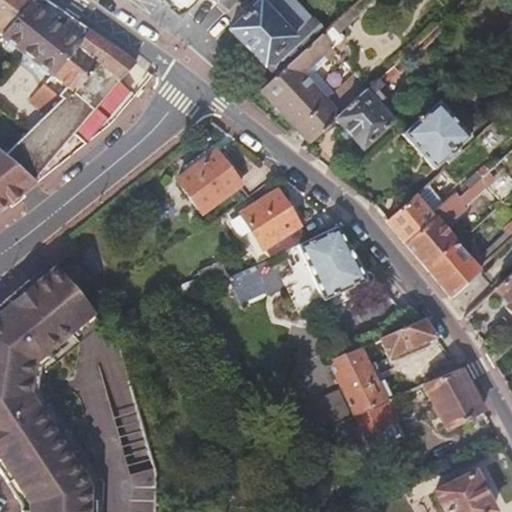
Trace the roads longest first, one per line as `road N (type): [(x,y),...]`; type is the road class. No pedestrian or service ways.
road 1 (residential): [(196,86),(348,204),(443,314),(511,420)]
road 2 (secondary): [(0,255),(172,115),(196,86)]
road 3 (secondary): [(74,0),(196,86)]
